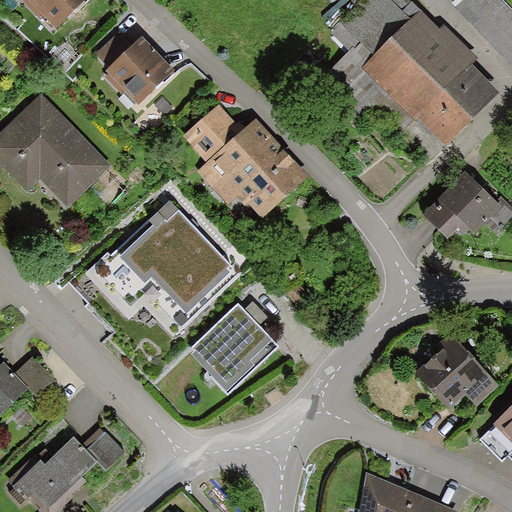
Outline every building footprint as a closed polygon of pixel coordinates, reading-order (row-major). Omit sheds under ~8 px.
[(90,0),(25,0),(56,33),(90,0)] [(418,119),(445,149),(503,91),(477,66),(483,60),(444,22),(438,28),(409,0),(358,0),(329,29),(349,49),(315,84),(363,132),(374,121),(395,142),(418,119)] [(511,16),(495,0),(458,0),(451,7),(511,68),(511,16)] [(109,71),(133,50),(118,34),(95,56),(109,71)] [(174,76),(142,41),(133,50),(109,71),(106,75),(138,109),(174,76)] [(108,168),(41,98),(0,136),(0,161),(29,192),(40,182),(65,209),(108,168)] [(218,108),(184,139),(207,164),(198,173),(229,207),(237,200),(246,210),(250,206),(263,221),(309,178),(257,121),(242,135),(218,108)] [(496,204),(465,174),(424,218),(447,240),(458,228),(465,235),(470,230),(477,236),(488,224),(499,235),(511,220),(511,208),(501,199),(496,204)] [(241,274),(168,202),(94,277),(129,312),(145,296),(182,333),(241,274)] [(298,312),(310,302),(294,284),(282,294),(298,312)] [(279,348),(237,306),(192,350),(196,355),(192,359),(229,397),(279,348)] [(500,387),(458,342),(417,378),(449,413),(467,397),(477,408),(500,387)] [(35,358),(16,375),(38,399),(56,382),(35,358)] [(0,420),(30,393),(4,366),(0,369),(0,420)] [(33,418),(23,407),(12,416),(22,428),(33,418)] [(511,409),(480,443),(503,464),(506,460),(511,454),(511,409)] [(101,431),(85,446),(108,471),(124,456),(101,431)] [(81,479),(96,464),(75,441),(45,468),(41,464),(15,489),(16,491),(12,495),(25,509),(32,502),(41,511),(58,511),(74,497),(72,495),(84,483),(81,479)] [(455,511),(367,474),(361,511),(455,511)]
